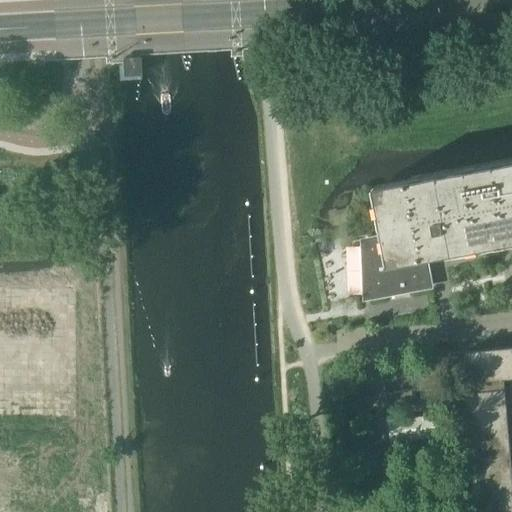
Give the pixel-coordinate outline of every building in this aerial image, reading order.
[(121,59),(122,75),(139,74),(139,58),(121,59)] [(511,240),(511,159),(507,160),(507,163),(496,165),(496,162),(479,166),(480,173),(470,175),(468,168),(451,171),(452,174),(441,176),(441,173),(424,176),(425,179),(377,188),(385,234),(367,238),(369,294),(433,283),(428,257),(511,240)] [(511,347),(465,352),(469,381),(473,380),(474,390),(466,391),(476,511),(511,511),(511,463),(510,442),(511,441),(511,347)] [(385,392),(390,392),(391,405),(413,403),(412,390),(421,389),(423,417),(387,419),(389,439),(441,435),(437,388),(441,388),(439,362),(383,367),(385,392)] [(370,392),(346,394),(350,442),(374,440),(370,392)]
